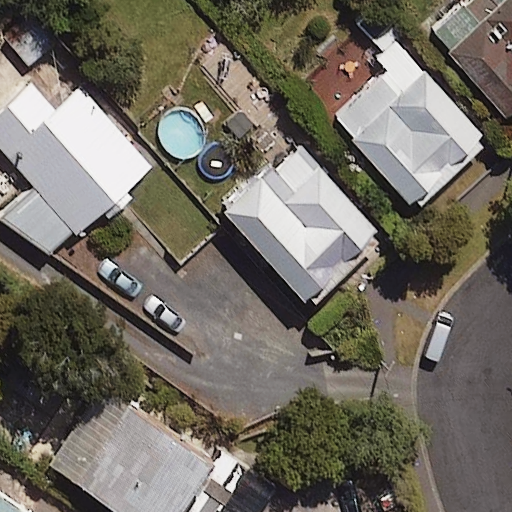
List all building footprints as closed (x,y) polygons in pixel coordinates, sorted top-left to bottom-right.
[(511,0),(457,0),(430,26),(508,110),(511,105),(511,0)] [(387,68),(336,110),(406,194),(480,132),(373,3),(355,18),(379,47),(374,51),(387,68)] [(150,157),(80,80),(55,103),(25,70),(4,91),(9,97),(0,105),(0,142),(36,182),(6,211),(45,254),(150,157)] [(380,233),(298,137),(224,200),(306,296),(380,233)] [(114,412),(89,397),(53,458),(143,511),(165,511),(172,501),(190,511),(256,511),(274,481),(125,393),(114,412)] [(32,511),(0,490),(0,511),(32,511)]
